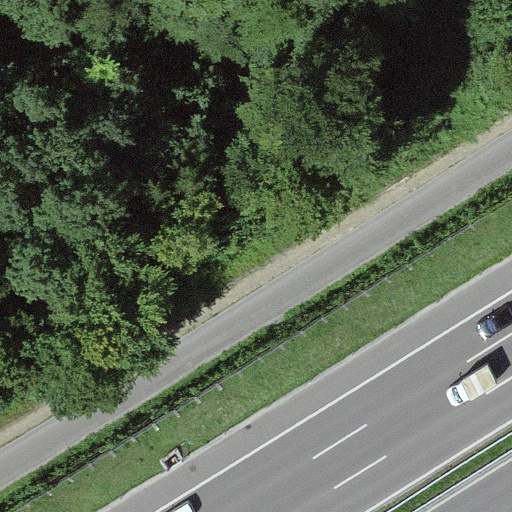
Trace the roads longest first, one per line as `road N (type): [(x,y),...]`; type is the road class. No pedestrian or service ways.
road 1 (unknown): [(511,116),(0,436)]
road 2 (unclassified): [(0,471),(511,157)]
road 3 (motorway): [(511,358),(266,511)]
